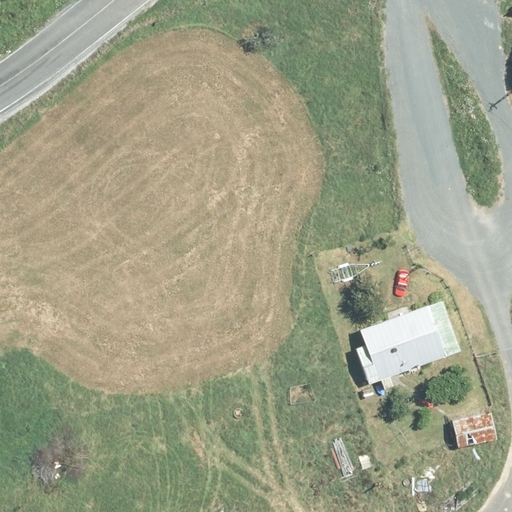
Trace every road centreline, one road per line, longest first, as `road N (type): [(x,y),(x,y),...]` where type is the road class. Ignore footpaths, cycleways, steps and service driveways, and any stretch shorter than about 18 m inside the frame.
road 1 (track): [(393,0),(422,81),(439,229),(495,285),(511,346)]
road 2 (unclassified): [(111,0),(0,91)]
